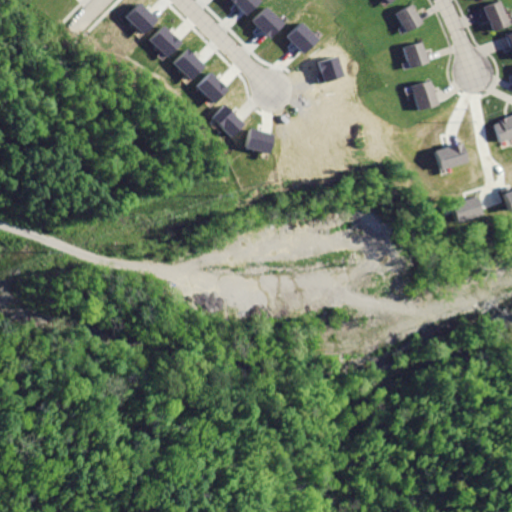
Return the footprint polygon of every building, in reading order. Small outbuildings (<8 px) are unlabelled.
[(227,0),(243,14),(256,0),(227,0)] [(480,7),(488,33),(507,27),(499,1),(480,7)] [(388,12),(399,34),(417,25),(407,3),(388,12)] [(154,20),(137,4),(126,16),(143,32),(154,20)] [(280,22),(262,6),(249,21),(266,37),(280,22)] [(283,36),(301,52),(314,38),(297,21),(283,36)] [(148,40),(165,56),(179,41),(162,25),(148,40)] [(511,34),(501,38),(509,62),(511,60),(511,34)] [(398,46),(405,69),(423,64),(416,41),(398,46)] [(212,102),(226,87),(209,70),(195,85),(212,102)] [(407,88),(414,113),(432,108),(425,83),(407,88)] [(230,136),(242,122),(222,104),(210,117),(230,136)] [(511,112),(486,121),(493,141),(511,135),(511,112)] [(272,134),(249,127),(244,147),(267,153),(272,134)] [(435,168),(461,161),(456,142),(430,149),(435,168)] [(504,212),(511,209),(511,187),(507,189),(505,185),(496,189),(504,212)] [(453,221),(478,214),(472,195),(448,203),(453,221)]
